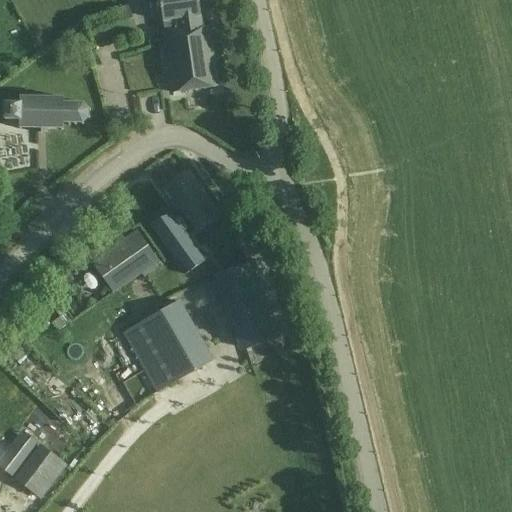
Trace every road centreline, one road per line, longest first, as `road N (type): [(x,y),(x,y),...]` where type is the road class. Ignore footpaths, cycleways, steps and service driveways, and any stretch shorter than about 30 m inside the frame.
road 1 (unclassified): [(378,511),(315,256),(280,183)]
road 2 (unclassified): [(0,277),(151,140),(195,142),(280,183)]
road 3 (unclassified): [(280,183),(274,86),(254,0)]
